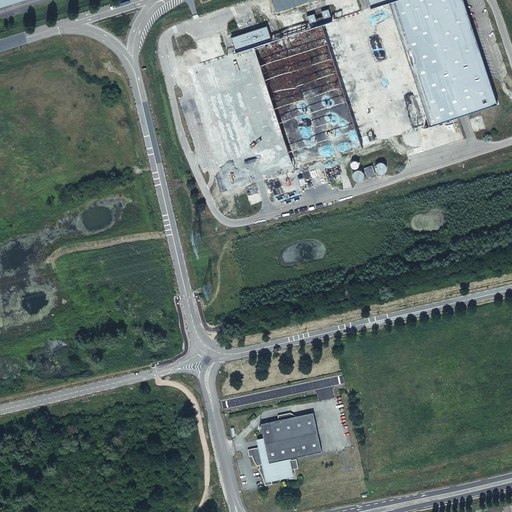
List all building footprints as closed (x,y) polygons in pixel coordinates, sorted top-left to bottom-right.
[(463,0),(368,0),(371,7),(332,20),(328,8),(321,11),(323,16),(316,18),(314,13),(307,16),(310,27),(272,40),(267,25),(231,37),(236,52),(186,68),(226,192),(497,103),(463,0)] [(377,163),(376,164),(376,165),(375,166),(375,167),(375,168),(375,169),(376,170),(376,171),(377,172),(378,173),(379,173),(380,173),(381,173),(382,173),(383,173),(384,172),(385,172),(385,171),(386,170),(387,169),(387,168),(387,167),(386,166),(386,165),(385,164),(385,163),(384,163),(383,162),(382,162),(381,162),(380,162),(379,162),(378,163),(377,163)] [(372,165),(363,168),(365,171),(363,172),(363,173),(364,173),(364,174),(365,174),(367,177),(375,174),(372,165)] [(352,175),(352,176),(353,177),(353,178),(354,179),(355,180),(356,181),(357,181),(358,181),(359,181),(360,181),(361,180),(362,179),(363,179),(363,178),(364,177),(364,176),(364,175),(364,174),(364,173),(363,173),(363,172),(362,171),(361,170),(360,170),(359,170),(358,169),(357,170),(356,170),(355,170),(355,171),(354,171),(353,172),(353,173),(353,174),(352,175)] [(295,416),(278,420),(260,424),(263,437),(265,446),(268,463),(289,458),(320,451),(312,412),(302,414),(298,419),(295,416)] [(256,438),(258,448),(265,446),(263,437),(256,438)] [(268,463),(265,446),(258,448),(265,482),(271,481),(270,474),(277,473),(278,477),(292,474),(291,469),(289,460),(289,458),(268,463)] [(264,482),(265,482),(258,448),(247,450),(248,456),(251,456),(256,466),(258,465),(259,469),(258,469),(264,482)]
